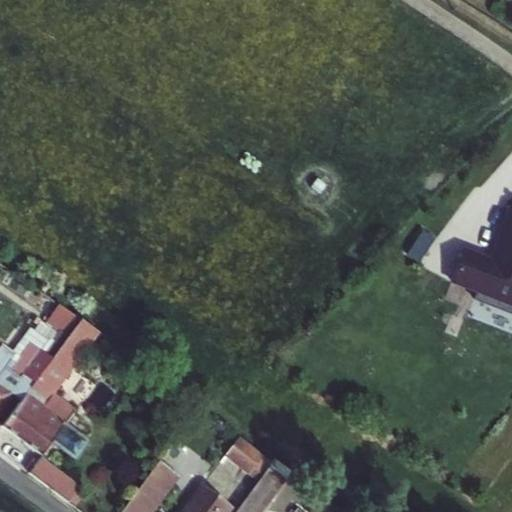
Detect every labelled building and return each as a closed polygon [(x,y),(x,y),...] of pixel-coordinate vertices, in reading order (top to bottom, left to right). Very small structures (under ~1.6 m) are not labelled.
[(463,254),(452,285),(511,306),(511,212),(508,211),(490,264),(463,254)] [(84,315),(50,359),(20,400),(2,424),(42,455),(51,443),(75,461),(90,441),(66,423),(74,411),(52,395),(101,327),(84,315)] [(20,400),(50,359),(39,350),(19,377),(0,363),(0,404),(9,392),(20,400)] [(266,466),(269,463),(255,454),(235,440),(223,456),(247,472),(250,468),(260,475),(266,466)] [(170,446),(121,511),(152,511),(190,462),(170,446)] [(38,459),(27,474),(47,489),(67,504),(78,489),(38,459)] [(260,475),(232,511),(259,511),(284,480),(266,466),(260,475)] [(205,472),(194,488),(195,489),(207,473),(205,472)] [(202,484),(182,511),(209,511),(220,496),(202,484)]
